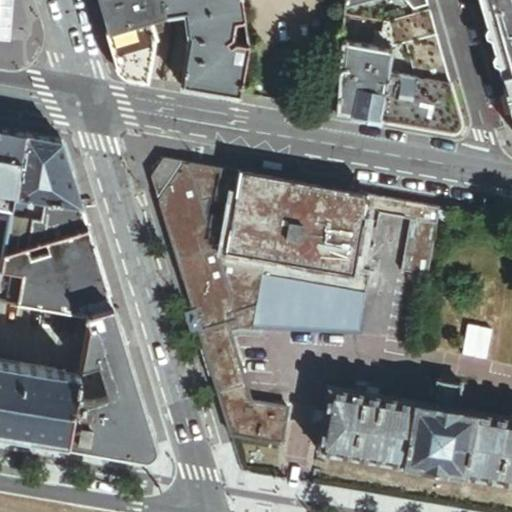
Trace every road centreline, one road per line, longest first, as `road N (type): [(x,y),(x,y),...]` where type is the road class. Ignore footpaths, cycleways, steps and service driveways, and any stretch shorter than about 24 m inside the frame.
road 1 (tertiary): [(89,106),(206,511)]
road 2 (residential): [(89,106),(140,111),(200,134),(279,137),(500,178)]
road 3 (residential): [(500,178),(449,0)]
road 4 (tertiary): [(178,511),(0,481)]
